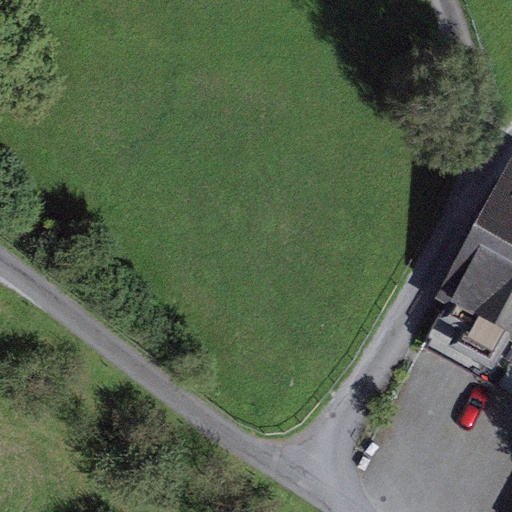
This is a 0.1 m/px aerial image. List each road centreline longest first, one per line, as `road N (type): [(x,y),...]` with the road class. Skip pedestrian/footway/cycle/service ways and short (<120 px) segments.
road 1 (residential): [(308,475),(489,132)]
road 2 (residential): [(308,475),(0,255)]
